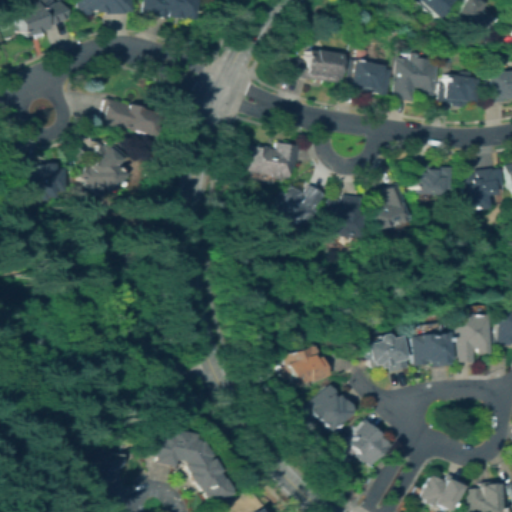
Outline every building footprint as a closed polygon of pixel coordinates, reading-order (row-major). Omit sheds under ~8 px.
[(31,0),(34,9),(55,1),(62,18),(41,26),(42,28),(34,31),(25,35),(17,37),(6,10),(31,0)] [(126,0),(127,11),(120,12),(120,13),(99,14),(99,12),(91,12),(91,9),(88,9),(88,11),(85,15),(80,15),(77,12),(77,8),(73,9),(72,0),(126,0)] [(191,0),(188,19),(177,17),(177,19),(171,18),(164,17),(163,19),(145,16),(146,13),(138,12),(140,0),(191,0)] [(447,0),(428,19),(410,0),(447,0)] [(488,13),(477,31),(466,24),(463,28),(455,24),(457,20),(448,15),(456,0),(477,0),(475,5),(488,13)] [(511,2),(511,3),(511,41),(498,27),(499,26),(493,19),(511,2)] [(301,48),(310,50),(311,48),(335,53),(330,82),(307,78),(307,80),(287,76),(288,75),(280,74),(283,56),(297,59),(298,54),(300,55),(301,48)] [(425,58),(424,63),(432,64),(427,94),(426,94),(426,95),(419,94),(419,93),(414,92),(414,88),(408,87),(406,101),(386,98),(392,58),(394,58),(394,56),(403,57),(403,59),(405,60),(407,51),(416,52),(415,57),(425,58)] [(353,58),(375,64),(374,67),(383,69),(378,94),(354,89),(354,91),(337,87),(340,71),(344,71),(346,59),(348,59),(348,57),(353,58)] [(511,69),(511,71),(511,70),(511,98),(510,99),(510,97),(497,98),(498,101),(482,102),(479,71),(511,69)] [(467,72),(466,77),(475,78),(471,102),(462,100),(461,105),(458,104),(457,107),(447,105),(447,103),(432,100),(436,73),(457,76),(458,70),(467,72)] [(152,114),(148,126),(149,126),(145,136),(144,136),(110,125),(110,127),(93,121),(101,97),(121,104),(152,114)] [(104,141),(119,155),(109,166),(118,175),(102,192),(101,191),(96,197),(87,189),(86,190),(80,184),(81,183),(72,174),(80,165),(83,167),(89,161),(83,156),(95,143),(98,146),(104,141)] [(292,144),(289,167),(285,167),(283,177),(276,176),(276,178),(267,177),(267,174),(241,171),(245,144),(257,145),(257,144),(265,145),(265,147),(271,148),(272,141),(292,144)] [(38,156),(38,162),(49,162),(49,168),(56,168),(57,188),(48,188),(48,196),(40,197),(40,200),(29,200),(29,197),(16,197),(16,196),(6,196),(6,182),(1,182),(1,161),(11,161),(11,157),(38,156)] [(511,161),(511,203),(508,204),(500,164),(511,161)] [(428,167),(432,167),(432,165),(445,166),(444,189),(436,189),(435,194),(407,193),(406,190),(406,183),(408,175),(409,175),(409,164),(428,164),(428,167)] [(488,166),(488,168),(496,167),(498,184),(489,185),(490,193),(480,194),(482,208),(458,212),(454,185),(456,185),(455,174),(469,172),(468,169),(488,166)] [(406,218),(386,226),(384,222),(370,228),(362,206),(377,200),(373,189),(392,183),(406,218)] [(285,184),(298,193),(304,184),(319,194),(311,207),(312,208),(296,232),(289,227),(287,230),(268,217),(270,214),(263,209),(271,196),(272,197),(276,191),(279,193),(285,184)] [(356,196),(355,204),(358,204),(357,212),(360,213),(357,237),(346,236),(346,237),(327,236),(327,234),(317,233),(318,221),(316,221),(317,207),(321,208),(322,199),(323,199),(324,197),(333,198),(333,199),(335,203),(336,197),(337,197),(338,194),(356,196)] [(511,339),(509,339),(508,345),(488,344),(490,320),(488,320),(489,314),(490,314),(490,310),(509,311),(509,309),(511,310),(511,304),(511,339)] [(472,312),(472,314),(482,313),(484,353),(471,354),(471,348),(467,348),(468,362),(449,363),(446,315),(455,314),(455,313),(472,312)] [(441,360),(441,362),(428,364),(428,361),(420,362),(420,364),(407,365),(404,335),(441,332),(444,359),(441,360)] [(384,335),(385,337),(394,334),(399,357),(402,366),(384,370),(383,366),(375,368),(374,364),(368,365),(367,361),(364,362),(360,343),(373,340),(373,338),(374,334),(380,333),(384,335)] [(310,343),(310,345),(312,345),(315,355),(319,354),(325,374),(305,381),(304,380),(290,385),(288,377),(285,377),(283,375),(281,374),(280,371),(280,368),(282,365),(284,364),(281,355),(284,354),(282,350),(287,349),(287,351),(310,343)] [(186,372),(175,376),(170,362),(180,358),(186,372)] [(323,384),(336,398),(339,395),(352,409),(346,414),(345,413),(326,431),(315,419),(312,421),(304,412),(308,410),(302,403),(323,384)] [(372,437),(374,438),(376,436),(385,444),(380,448),(366,465),(361,461),(359,463),(351,456),(353,455),(338,442),(357,419),(365,427),(375,434),(372,437)] [(167,428),(191,432),(190,438),(193,439),(195,441),(197,439),(206,455),(204,457),(217,478),(219,477),(226,488),(224,489),(226,492),(210,503),(209,500),(205,502),(204,500),(202,501),(197,493),(196,493),(191,484),(188,485),(182,474),(184,473),(179,464),(180,463),(178,461),(171,459),(170,466),(151,462),(152,457),(144,455),(145,451),(143,451),(145,440),(146,440),(148,436),(157,437),(157,432),(166,433),(167,428)] [(95,448),(117,455),(116,458),(119,459),(116,467),(114,466),(110,479),(113,480),(110,489),(112,489),(107,503),(75,494),(88,450),(94,452),(95,448)] [(427,475),(440,480),(441,478),(457,485),(446,511),(422,501),(422,500),(415,497),(418,490),(417,490),(421,481),(422,482),(425,475),(427,475)] [(511,508),(500,488),(502,486),(502,485),(509,480),(510,481),(511,481),(511,508)] [(496,511),(463,511),(461,488),(475,487),(474,484),(478,483),(488,482),(494,482),(496,511)]
